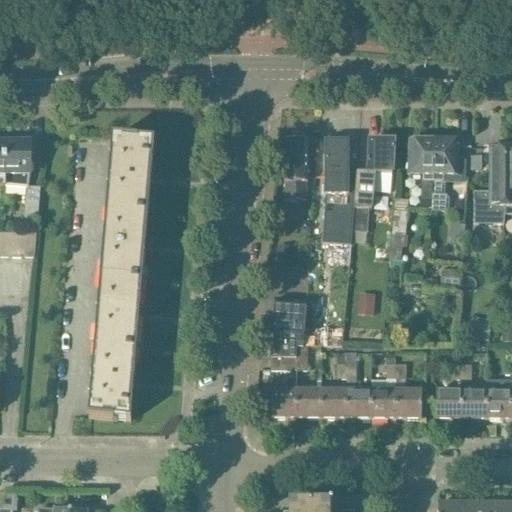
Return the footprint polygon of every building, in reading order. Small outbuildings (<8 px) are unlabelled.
[(442,144),(435,144),(434,206),(433,214),(445,214),(449,211),(450,201),(446,197),(445,197),(445,184),(444,184),(444,179),(445,179),(450,185),(459,185),(465,179),(465,171),(459,164),(460,144),(459,144),(456,139),(446,139),(442,144)] [(358,176),(357,177),(354,234),(367,235),(369,212),(372,212),(374,194),(391,196),(393,177),(395,145),(394,145),(389,140),(381,140),(377,144),(370,144),(368,176),(358,176)] [(113,141),(107,211),(150,214),(153,182),(156,144),(113,141)] [(285,144),(285,185),(286,185),(286,203),(307,204),(306,185),(308,185),(307,144),(285,144)] [(353,234),(354,234),(357,177),(349,177),(349,144),(323,144),(323,180),(318,180),(318,222),(330,222),(328,264),(351,266),(353,234)] [(434,206),(435,144),(410,144),(409,178),(424,179),(423,183),(421,183),(420,205),(434,206)] [(35,145),(6,145),(6,178),(6,189),(30,191),(30,155),(35,155),(35,145)] [(507,217),(507,210),(506,150),(490,150),(490,194),(474,194),(474,227),(504,227),(505,217),(507,217)] [(471,158),(471,173),(482,173),(482,158),(471,158)] [(30,191),(27,222),(41,223),(44,193),(30,191)] [(395,204),(393,241),(405,241),(407,205),(395,204)] [(107,211),(101,281),(144,285),(147,250),(150,214),(107,211)] [(11,235),(0,235),(0,260),(10,261),(11,235)] [(10,261),(23,261),(24,236),(11,235),(10,261)] [(37,236),(24,236),(23,261),(35,261),(37,236)] [(278,259),(292,260),(293,249),(278,248),(278,259)] [(461,288),(462,272),(443,270),(442,287),(461,288)] [(101,281),(95,351),(138,355),(141,318),(144,285),(101,281)] [(426,281),(425,290),(437,291),(438,282),(426,281)] [(272,342),(272,361),(289,361),(296,361),(296,350),(303,350),(305,331),(307,301),(275,298),(272,342)] [(375,315),(375,298),(361,298),(360,315),(375,315)] [(469,319),(466,341),(489,343),(492,322),(469,319)] [(343,347),(343,328),(311,328),(311,347),(343,347)] [(511,331),(502,332),(502,344),(511,343),(511,331)] [(296,374),(308,374),(308,350),(303,350),(296,350),(296,361),(296,374)] [(95,351),(89,421),(132,425),(138,355),(95,351)] [(388,383),(397,383),(397,368),(397,357),(388,357),(388,383)] [(296,361),(289,361),(272,361),(272,374),(296,374),(296,361)] [(347,382),(347,368),(338,368),(338,382),(347,382)] [(357,368),(347,368),(347,382),(357,382),(357,368)] [(407,368),(397,368),(397,383),(407,383),(407,368)] [(462,383),(463,369),(453,369),(453,383),(462,383)] [(463,369),(462,383),(472,383),(472,369),(463,369)] [(272,422),(298,422),(298,394),(272,394),(272,422)] [(322,394),(298,394),(298,422),(322,422),(322,394)] [(347,394),(322,394),(322,422),(347,422),(347,394)] [(372,394),(347,394),(347,422),(372,422),(372,394)] [(397,394),(372,394),(372,422),(397,422),(397,394)] [(422,394),(397,394),(397,422),(422,422),(422,394)] [(437,423),(463,423),(463,394),(437,394),(437,423)] [(488,395),(463,394),(463,423),(488,423),(488,395)] [(511,394),(488,395),(488,423),(511,423),(511,394)]
